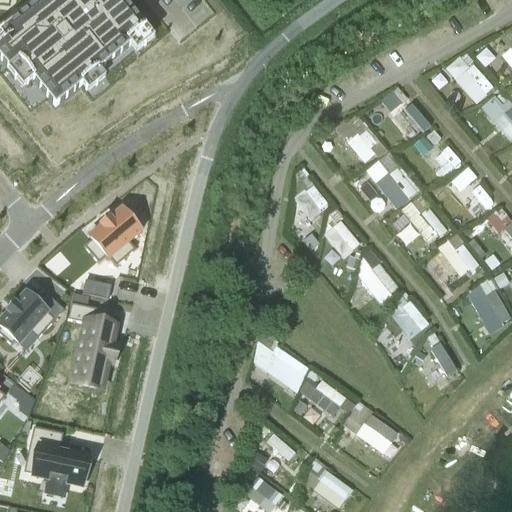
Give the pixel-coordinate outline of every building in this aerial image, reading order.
[(11,42),(0,51),(0,62),(10,75),(20,67),(57,112),(86,89),(85,88),(98,77),(99,78),(133,51),(130,47),(148,33),(120,0),(47,0),(46,1),(5,34),(11,42)] [(511,34),(510,32),(502,38),(511,49),(511,47),(511,34)] [(465,56),(460,61),(466,68),(472,64),(465,56)] [(472,69),(456,83),(476,105),(492,92),(472,69)] [(397,90),(391,95),(398,102),(403,98),(397,90)] [(499,95),(494,100),(500,108),(506,103),(499,95)] [(494,100),(482,111),(511,144),(511,142),(511,112),(511,111),(511,110),(506,103),(500,108),(494,100)] [(410,106),(393,120),(410,141),(428,127),(410,106)] [(353,118),(348,123),(354,131),(360,126),(353,118)] [(364,135),(350,148),(364,164),(372,156),(370,153),(376,147),(364,135)] [(433,135),(427,140),(433,147),(439,142),(433,135)] [(422,159),(432,151),(423,140),(413,148),(422,159)] [(376,147),(370,153),(372,156),(377,162),(386,154),(378,146),(376,147)] [(433,162),(447,178),(463,164),(448,148),(433,162)] [(380,162),(366,175),(396,212),(418,193),(388,156),(386,157),(392,165),(387,170),(380,162)] [(386,157),(380,162),(387,170),(392,165),(386,157)] [(302,182),(308,178),(301,170),(296,174),(302,182)] [(467,172),(462,177),(468,184),(474,180),(467,172)] [(313,190),(295,203),(309,222),(327,209),(313,190)] [(420,198),(414,202),(421,210),(426,205),(420,198)] [(410,206),(401,214),(428,247),(445,234),(428,213),(420,219),(410,206)] [(329,215),(336,223),(341,219),(335,211),(329,215)] [(501,211),(495,216),(502,223),(507,219),(501,211)] [(91,243),(83,250),(98,267),(105,260),(108,263),(109,262),(115,269),(135,253),(128,246),(141,235),(121,212),(109,223),(109,222),(100,230),(88,240),(91,243)] [(340,225),(325,237),(343,260),(351,254),(358,248),(340,225)] [(310,254),(319,247),(311,236),(302,243),(310,254)] [(454,238),(448,243),(454,250),(460,246),(454,238)] [(447,245),(438,252),(459,279),(468,272),(472,277),(479,271),(462,249),(454,255),(447,245)] [(370,252),(361,259),(371,273),(380,266),(370,252)] [(491,273),(499,267),(492,257),(484,263),(491,273)] [(355,272),(358,263),(350,260),(347,269),(355,272)] [(371,274),(362,281),(380,304),(389,297),(396,291),(378,268),(371,274)] [(502,277),(493,281),(499,291),(507,286),(502,277)] [(481,284),(486,292),(493,289),(488,280),(481,284)] [(84,284),(81,298),(107,303),(110,289),(84,284)] [(479,289),(467,298),(489,337),(502,330),(501,327),(509,322),(494,295),(485,300),(479,289)] [(402,305),(408,300),(401,293),(396,297),(402,305)] [(6,317),(0,323),(0,338),(11,349),(14,345),(18,349),(30,336),(37,342),(63,313),(44,296),(35,305),(25,296),(14,308),(6,316),(6,317)] [(409,305),(391,320),(409,342),(420,334),(427,328),(409,305)] [(70,308),(67,323),(83,327),(71,386),(102,392),(107,367),(110,368),(114,349),(111,349),(115,332),(93,327),(96,313),(70,308)] [(433,336),(427,340),(432,348),(438,345),(433,336)] [(271,346),(263,340),(259,346),(267,352),(271,346)] [(438,348),(430,353),(447,381),(455,376),(438,348)] [(257,349),(254,367),(288,390),(297,376),(257,349)] [(417,355),(411,365),(419,369),(424,359),(417,355)] [(316,379),(308,373),(304,379),(312,385),(316,379)] [(321,385),(308,402),(332,420),(345,402),(321,385)] [(299,404),(292,414),(299,419),(306,409),(299,404)] [(367,411),(359,405),(354,411),(362,417),(367,411)] [(365,428),(358,438),(384,456),(391,447),(397,438),(370,420),(365,428)] [(268,431),(260,425),(256,431),(264,437),(268,431)] [(33,431),(23,476),(48,482),(48,483),(49,483),(49,482),(55,483),(55,484),(56,484),(57,484),(57,485),(58,485),(59,484),(64,485),(64,486),(65,486),(66,486),(81,489),(83,479),(84,479),(84,477),(83,477),(85,469),(86,469),(86,467),(85,467),(87,460),(68,456),(68,455),(67,455),(66,456),(60,454),(60,453),(59,453),(62,437),(33,431)] [(0,446),(0,463),(1,464),(9,453),(0,446)] [(256,455),(248,466),(257,472),(265,462),(256,455)] [(320,470),(312,464),(308,469),(315,476),(320,470)] [(254,478),(246,472),(242,478),(249,484),(254,478)] [(320,484),(314,493),(337,510),(343,501),(349,494),(325,477),(320,484)] [(258,483),(252,491),(275,508),(281,501),(258,483)]
